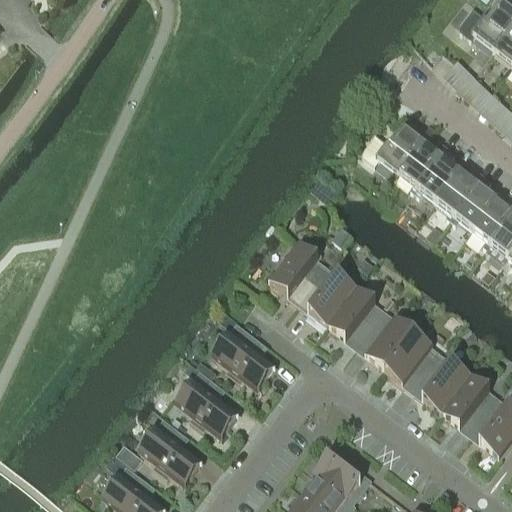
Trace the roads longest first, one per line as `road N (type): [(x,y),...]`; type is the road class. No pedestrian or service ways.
road 1 (residential): [(222,511),(321,383),(488,511)]
road 2 (unclassified): [(0,148),(104,0)]
